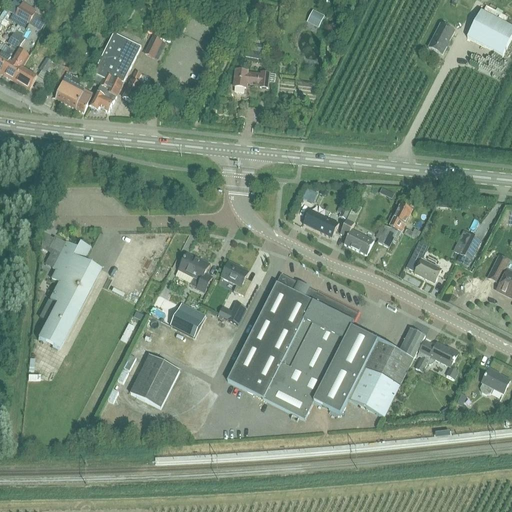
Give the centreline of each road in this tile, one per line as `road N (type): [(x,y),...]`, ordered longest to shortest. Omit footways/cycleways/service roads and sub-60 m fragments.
road 1 (tertiary): [(511,349),(257,229),(244,215)]
road 2 (primary): [(511,181),(241,151)]
road 3 (primary): [(241,151),(0,124)]
road 4 (unclassified): [(44,222),(244,215)]
